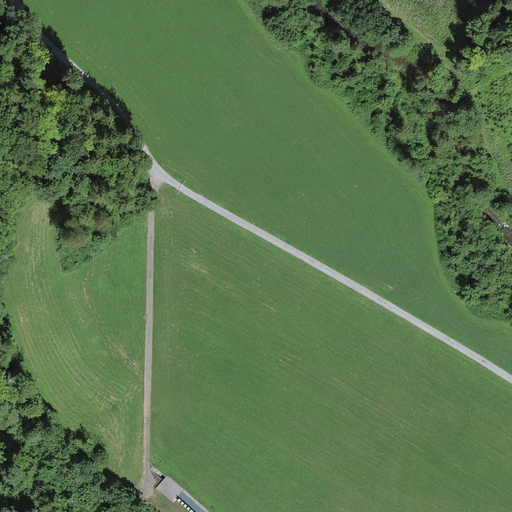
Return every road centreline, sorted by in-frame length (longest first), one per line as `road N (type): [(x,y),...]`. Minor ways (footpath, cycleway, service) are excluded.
road 1 (track): [(147,457),(153,168),(114,95),(48,39),(19,0)]
road 2 (track): [(511,376),(153,168)]
